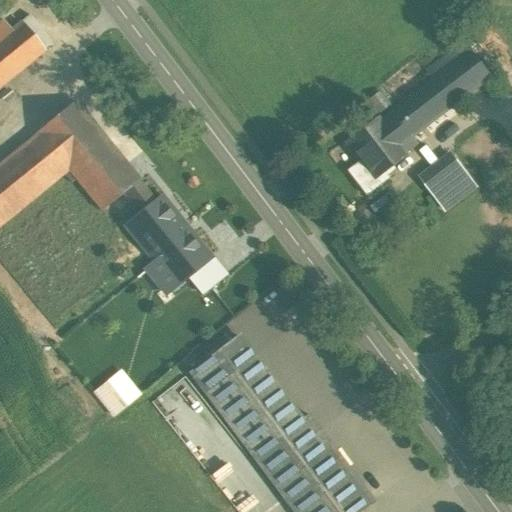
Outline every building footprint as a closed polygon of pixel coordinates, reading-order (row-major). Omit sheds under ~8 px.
[(7,33),(0,24),(0,83),(44,48),(22,21),(7,33)] [(492,79),(464,43),(427,72),(433,80),(379,122),(377,119),(345,143),(359,162),(346,171),(365,197),(388,179),(383,173),(418,146),(413,139),(492,79)] [(138,182),(65,103),(0,159),(0,223),(59,173),(95,215),(124,193),(138,182)] [(476,187),(451,154),(419,177),(445,211),(476,187)] [(174,286),(208,258),(161,199),(155,204),(138,182),(124,193),(141,215),(127,227),(174,286)] [(300,421),(253,356),(205,392),(293,511),(362,511),(374,504),(308,415),(300,421)]
